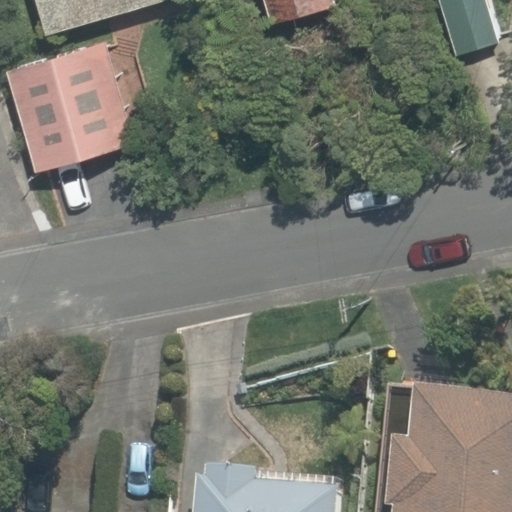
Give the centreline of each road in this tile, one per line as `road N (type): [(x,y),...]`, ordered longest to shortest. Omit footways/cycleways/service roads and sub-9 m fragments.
road 1 (residential): [(511,209),(208,276),(39,299)]
road 2 (residential): [(39,299),(0,139)]
